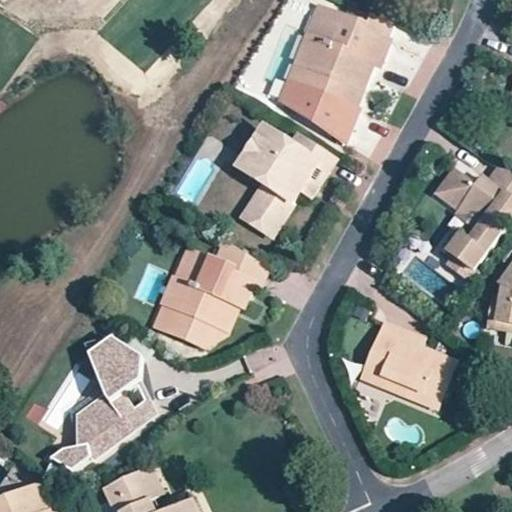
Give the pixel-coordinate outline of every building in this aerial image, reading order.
[(290,87),(302,92),(321,47),(316,45),(325,23),(342,29),(345,22),(321,12),(290,87)] [(371,21),(367,30),(366,37),(387,45),(394,30),(371,21)] [(366,37),(367,30),(345,22),(342,29),(325,23),(316,45),(321,47),(302,92),(356,113),(370,77),(361,74),(365,64),(373,67),(381,70),(391,47),(387,45),(366,37)] [(370,77),(373,67),(365,64),(361,74),(370,77)] [(244,220),(252,225),(276,186),(262,177),(259,163),(276,140),(264,133),(238,173),(264,189),(244,220)] [(300,136),(291,149),(298,154),(306,141),(300,136)] [(276,186),(252,225),(272,237),(303,192),(318,169),(330,177),(340,162),(306,141),(298,154),(291,149),(276,140),(259,163),(262,177),(276,186)] [(485,193),(478,188),(453,170),(435,194),(458,212),(462,206),(483,221),(472,235),(468,241),(467,240),(454,257),(477,273),(511,226),(511,173),(503,167),(491,184),(485,193)] [(315,199),(330,177),(318,169),(303,192),(315,199)] [(484,179),(478,188),(485,193),(491,184),(484,179)] [(452,220),(472,235),(483,221),(462,206),(458,212),(452,220)] [(444,249),(454,257),(467,240),(456,232),(444,249)] [(178,306),(169,325),(206,342),(215,323),(228,329),(234,316),(226,313),(231,304),(244,311),(245,311),(256,288),(256,287),(256,286),(257,286),(257,287),(257,288),(256,288),(261,290),(269,272),(229,241),(218,261),(212,259),(209,265),(192,257),(183,277),(186,279),(175,304),(178,306)] [(235,333),(244,311),(231,304),(226,313),(234,316),(228,329),(215,323),(206,342),(169,325),(178,306),(175,304),(186,279),(183,277),(192,257),(184,253),(174,273),(177,275),(165,300),(168,301),(157,325),(204,347),(235,333)] [(507,323),(506,330),(511,330),(511,268),(500,283),(505,288),(501,297),(492,296),(487,319),(507,323)] [(486,326),(506,330),(507,323),(487,319),(486,326)] [(425,393),(444,401),(459,366),(424,351),(408,346),(412,337),(388,327),(369,371),(387,378),(391,391),(413,400),(425,393)] [(427,344),(412,337),(408,346),(424,351),(427,344)] [(112,343),(91,357),(109,398),(83,418),(89,449),(62,454),(51,461),(74,474),(135,429),(129,418),(136,412),(125,398),(135,391),(136,371),(144,361),(112,343)] [(365,381),(391,391),(387,378),(369,371),(365,381)] [(441,411),(444,401),(425,393),(413,400),(441,411)] [(185,511),(181,503),(163,511),(148,511),(144,503),(164,494),(150,466),(104,488),(111,502),(125,495),(132,509),(125,511),(185,511)] [(51,511),(41,486),(9,498),(11,502),(0,506),(0,511),(51,511)] [(111,502),(115,511),(125,511),(132,509),(125,495),(111,502)] [(200,511),(193,498),(181,503),(185,511),(200,511)]
